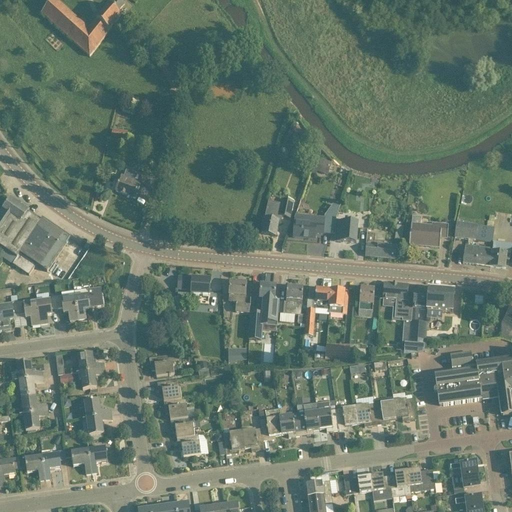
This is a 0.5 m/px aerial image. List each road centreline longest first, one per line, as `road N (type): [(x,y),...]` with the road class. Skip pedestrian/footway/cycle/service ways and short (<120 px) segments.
road 1 (secondary): [(511,287),(141,248)]
road 2 (residential): [(284,469),(487,440)]
road 3 (secondary): [(141,248),(67,213),(25,180),(0,146)]
road 4 (track): [(348,131),(412,152),(451,145),(511,111)]
road 5 (residential): [(145,488),(126,333)]
